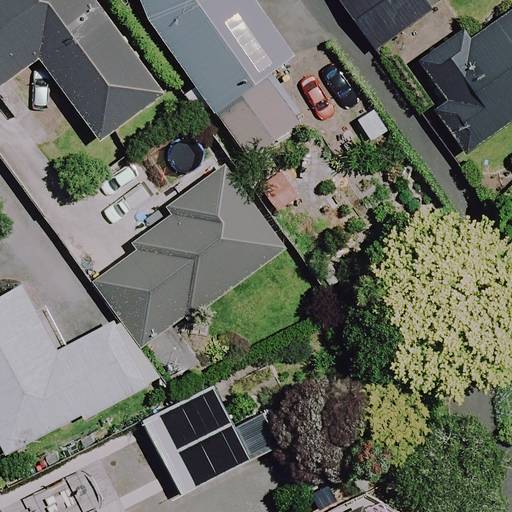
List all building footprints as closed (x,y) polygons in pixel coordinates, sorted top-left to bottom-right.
[(157,96),(89,0),(0,0),(0,82),(33,60),(91,142),(157,96)] [(130,0),(141,21),(192,98),(237,162),(293,128),(264,79),(285,62),(247,0),(130,0)] [(328,0),(368,54),(426,10),(423,5),(430,0),(328,0)] [(511,118),(511,8),(467,41),(456,25),(406,59),(439,104),(418,119),(450,163),(511,118)] [(136,245),(88,278),(137,351),(278,255),(213,159),(120,222),(136,245)] [(51,354),(17,286),(0,295),(0,456),(143,384),(112,323),(51,354)] [(227,430),(205,389),(98,447),(132,510),(171,489),(175,496),(273,444),(257,414),(227,430)]
